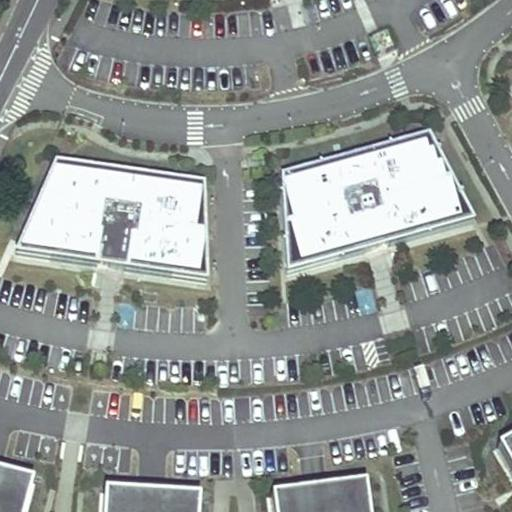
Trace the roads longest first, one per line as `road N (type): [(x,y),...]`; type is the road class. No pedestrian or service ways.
road 1 (residential): [(445,61),(289,113),(222,123),(131,117),(3,70)]
road 2 (residential): [(511,186),(445,61)]
